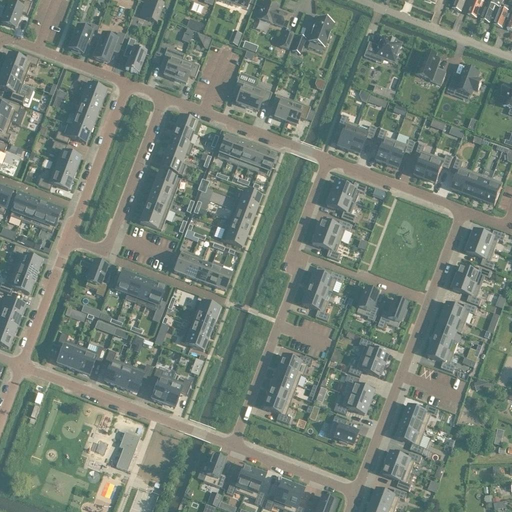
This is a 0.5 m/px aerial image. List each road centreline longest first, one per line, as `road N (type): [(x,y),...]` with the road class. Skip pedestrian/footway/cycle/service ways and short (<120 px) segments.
road 1 (residential): [(233,447),(21,364)]
road 2 (residential): [(293,251),(297,271),(233,447)]
road 3 (residential): [(429,300),(357,492)]
road 4 (residential): [(69,237),(107,244),(164,97)]
road 5 (residential): [(69,237),(128,83)]
road 6 (unclassified): [(511,56),(361,0)]
road 7 (residential): [(326,158),(462,209)]
road 8 (residential): [(293,251),(429,300)]
road 9 (residential): [(298,147),(164,97)]
road 10 (residential): [(21,364),(69,237)]
road 11 (residential): [(128,83),(1,40)]
road 12 (residential): [(357,492),(233,447)]
